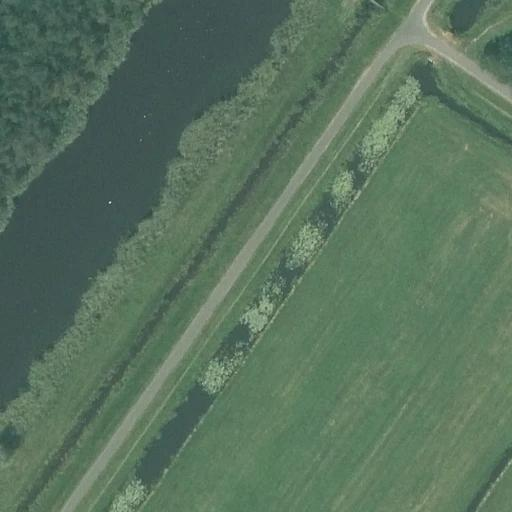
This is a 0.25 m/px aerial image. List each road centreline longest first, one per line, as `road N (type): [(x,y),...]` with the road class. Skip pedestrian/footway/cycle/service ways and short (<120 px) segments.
road 1 (unknown): [(403,37),(74,511)]
road 2 (unknown): [(511,120),(403,37)]
